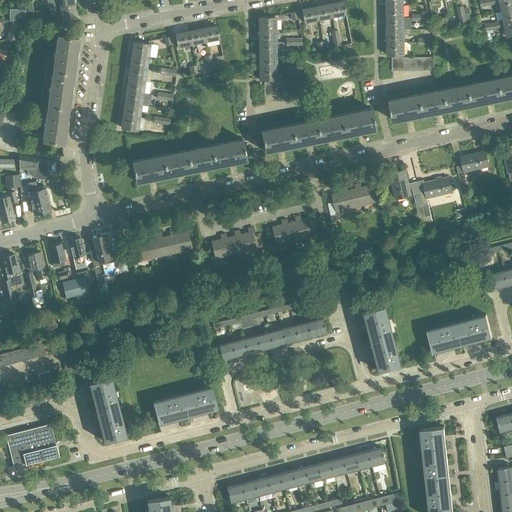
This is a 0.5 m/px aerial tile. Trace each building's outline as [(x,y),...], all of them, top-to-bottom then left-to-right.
[(60,8),(61,10),(75,8),(74,4),(75,3),(74,0),(46,0),(47,4),(53,3),(54,9),(60,8)] [(511,10),(511,0),(499,0),(500,2),(502,12),(511,10)] [(330,5),(332,17),(346,15),(345,9),(345,7),(344,7),(343,2),(330,5)] [(10,21),(24,21),(27,5),(18,5),(18,9),(10,9),(10,21)] [(332,17),(330,5),(316,7),(318,20),(332,17)] [(404,18),(404,6),(387,6),(387,18),(404,18)] [(318,20),(316,7),(302,10),(303,15),(302,16),(303,18),(303,17),(305,23),(318,20)] [(76,12),(75,8),(61,10),(63,21),(77,18),(76,16),(78,16),(77,11),(76,12)] [(511,10),(502,12),(505,24),(511,22),(511,10)] [(259,18),(259,31),(276,30),(276,18),(259,18)] [(387,18),(387,31),(404,31),(404,18),(387,18)] [(13,22),(7,42),(17,45),(23,25),(13,22)] [(203,29),(205,42),(219,39),(218,34),(219,34),(218,32),(217,26),(203,29)] [(189,32),(192,45),(205,42),(203,29),(189,32)] [(276,43),(276,30),(259,31),(259,43),(276,43)] [(404,43),(404,31),(387,31),(387,43),(404,43)] [(192,45),(189,32),(175,34),(176,40),(176,42),(177,42),(178,47),(192,45)] [(58,36),(53,71),(73,74),(78,39),(58,36)] [(132,55),(148,57),(150,45),(133,43),(132,55)] [(276,55),(276,43),(259,43),(259,55),(276,55)] [(404,56),(404,43),(387,43),(387,56),(404,56)] [(4,51),(0,62),(0,65),(7,68),(11,54),(4,51)] [(132,55),(130,67),(147,69),(148,57),(132,55)] [(276,67),(276,55),(259,55),(259,68),(276,67)] [(145,81),(147,69),(130,67),(128,79),(145,81)] [(277,80),(276,67),(259,68),(260,80),(277,80)] [(53,71),(48,106),(68,109),(73,74),(53,71)] [(511,76),(500,78),(505,99),(511,97),(511,76)] [(469,85),(474,106),(505,99),(500,78),(469,85)] [(143,93),(145,81),(128,79),(126,91),(143,93)] [(445,90),(449,111),(474,106),(469,85),(445,90)] [(445,90),(421,95),(425,115),(449,111),(445,90)] [(141,106),(143,93),(126,91),(125,104),(141,106)] [(425,115),(421,95),(390,101),(394,122),(398,121),(425,115)] [(140,118),(141,106),(125,104),(123,116),(140,118)] [(63,143),(68,109),(48,106),(43,141),(63,143)] [(371,109),(340,115),(345,136),(376,130),(371,109)] [(345,136),(340,115),(316,120),(320,141),(345,136)] [(138,131),(140,118),(123,116),(121,128),(138,131)] [(316,120),(292,125),(296,146),(320,141),(316,120)] [(265,152),(296,146),(292,125),(261,131),(265,152)] [(211,145),(215,166),(246,160),(242,139),(211,145)] [(211,145),(187,150),(191,171),(215,166),(211,145)] [(511,145),(503,148),(511,182),(511,181),(511,145)] [(163,155),(167,176),(191,171),(187,150),(163,155)] [(463,166),(457,167),(462,187),(468,185),(465,172),(490,166),(486,151),(461,157),(463,166)] [(163,155),(132,162),(136,183),(167,176),(163,155)] [(20,170),(28,170),(37,170),(37,158),(20,156),(20,170)] [(38,159),(37,179),(49,180),(49,160),(38,159)] [(405,170),(390,174),(396,199),(411,196),(405,170)] [(21,187),(20,174),(5,176),(6,188),(21,187)] [(429,205),(427,199),(453,193),(452,192),(454,191),(456,190),(456,188),(456,186),(455,184),(453,183),(451,184),(449,178),(443,179),(437,180),(424,184),(426,192),(420,193),(423,206),(429,205)] [(363,204),(363,206),(378,203),(374,186),(375,185),(374,180),(368,182),(369,186),(361,187),(359,188),(363,204)] [(42,213),(37,189),(35,183),(27,185),(28,191),(31,202),(30,203),(31,208),(32,207),(34,215),(42,213)] [(350,209),(363,206),(363,204),(359,188),(361,187),(360,184),(355,185),(355,189),(348,191),(346,191),(350,208),(349,208),(350,209)] [(37,189),(42,213),(51,211),(49,203),(50,203),(49,198),(47,198),(45,187),(37,189)] [(332,194),(336,212),(350,209),(349,208),(350,208),(346,191),(348,191),(347,187),(341,188),(342,192),(332,194)] [(9,197),(4,199),(0,199),(0,217),(1,223),(15,220),(11,204),(17,202),(15,192),(9,194),(9,197)] [(420,193),(414,195),(420,219),(425,217),(423,206),(420,193)] [(423,206),(425,217),(431,216),(429,205),(423,206)] [(467,211),(457,213),(458,219),(468,217),(467,211)] [(303,237),(303,239),(317,236),(313,219),(315,218),(314,213),(308,215),(309,218),(301,220),(299,221),(303,237)] [(299,221),(301,220),(300,216),(294,218),(295,222),(287,223),(285,224),(289,240),(289,241),(290,242),(303,239),(303,237),(299,221)] [(285,224),(287,223),(286,220),(281,221),(282,225),(271,227),(276,245),(290,242),(289,241),(289,240),(285,224)] [(178,251),(178,253),(192,250),(188,233),(190,232),(189,227),(183,229),(184,233),(176,234),(174,235),(178,251)] [(242,251),(242,252),(242,253),(256,250),(252,233),(254,233),(253,228),(247,229),(248,233),(240,235),(238,235),(242,251)] [(164,256),(178,253),(178,251),(174,235),(176,234),(175,231),(169,232),(170,236),(162,238),(160,238),(164,254),(164,256)] [(228,257),(242,253),(242,252),(242,251),(238,235),(240,235),(239,231),(234,232),(235,236),(227,238),(225,238),(229,255),(228,255),(228,257)] [(96,253),(91,255),(96,275),(98,284),(105,283),(103,275),(104,275),(101,263),(110,261),(116,260),(114,251),(110,252),(106,235),(101,236),(98,234),(96,237),(93,238),(96,253)] [(164,256),(164,254),(160,238),(162,238),(161,234),(156,235),(156,239),(148,241),(147,241),(151,258),(150,258),(151,259),(164,256)] [(228,257),(228,255),(229,255),(225,238),(227,238),(226,234),(220,236),(221,239),(211,242),(215,260),(228,257)] [(151,259),(150,258),(151,258),(147,241),(148,241),(147,237),(142,238),(143,242),(133,245),(137,263),(151,259)] [(78,277),(81,276),(88,274),(85,259),(86,259),(85,255),(81,238),(69,241),(73,258),(75,262),(76,267),(78,277)] [(55,246),(50,247),(51,254),(50,255),(52,263),(53,263),(54,268),(65,265),(64,261),(65,260),(62,244),(60,245),(59,244),(56,244),(55,246)] [(496,247),(481,251),(483,263),(490,261),(489,254),(497,252),(496,247)] [(41,253),(26,256),(30,272),(36,270),(39,280),(46,279),(44,268),(41,253)] [(23,283),(20,270),(18,263),(17,263),(15,255),(9,256),(8,255),(5,256),(4,258),(3,258),(7,273),(8,280),(10,286),(11,286),(23,283)] [(508,286),(505,271),(492,274),(496,290),(496,289),(508,286)] [(66,272),(58,274),(60,280),(68,278),(66,272)] [(86,279),(74,281),(77,296),(89,294),(86,279)] [(7,300),(7,301),(14,300),(11,286),(10,286),(8,280),(3,281),(7,300)] [(33,281),(28,283),(30,293),(36,292),(33,281)] [(65,299),(77,296),(74,281),(62,284),(65,299)] [(317,298),(303,301),(305,306),(318,303),(317,298)] [(7,301),(7,300),(0,301),(0,309),(1,313),(10,312),(7,301)] [(370,342),(392,336),(384,307),(385,307),(385,306),(362,312),(362,313),(370,342)] [(457,323),(463,345),(492,338),(493,338),(486,315),(486,316),(457,323)] [(309,322),(313,337),(325,334),(326,334),(322,318),(322,319),(309,322)] [(309,322),(296,325),(300,340),(313,337),(309,322)] [(434,353),(463,345),(457,323),(428,331),(428,330),(434,353)] [(283,329),(287,343),(300,340),(296,325),(283,329)] [(283,329),(271,332),(274,347),(287,343),(283,329)] [(274,347),(271,332),(258,335),(262,350),(274,347)] [(258,335),(245,339),(249,353),(262,350),(258,335)] [(392,336),(370,342),(377,371),(400,365),(399,365),(392,336)] [(245,339),(232,342),(236,357),(249,353),(245,339)] [(60,350),(72,347),(70,341),(59,344),(60,350)] [(236,357),(232,342),(219,345),(218,345),(222,361),(223,361),(223,360),(236,357)] [(36,346),(39,357),(46,355),(43,344),(36,346)] [(30,347),(33,359),(39,357),(36,346),(30,347)] [(23,349),(27,360),(33,359),(30,347),(23,349)] [(72,347),(60,350),(62,356),(74,353),(72,347)] [(23,349),(18,350),(21,362),(27,360),(23,349)] [(18,350),(12,352),(15,363),(21,362),(18,350)] [(9,365),(15,363),(12,352),(6,353),(9,365)] [(6,353),(0,355),(3,366),(9,365),(6,353)] [(74,353),(62,356),(63,362),(75,359),(74,353)] [(63,362),(65,368),(77,365),(75,359),(63,362)] [(77,365),(65,368),(66,374),(78,371),(77,365)] [(44,373),(47,385),(53,383),(50,372),(44,373)] [(41,387),(47,385),(44,373),(38,375),(41,387)] [(89,383),(97,412),(119,407),(111,378),(112,377),(89,383)] [(211,387),(182,394),(188,417),(217,409),(217,410),(218,409),(212,386),(211,386),(211,387)] [(159,424),(188,417),(182,394),(153,402),(159,425),(159,424)] [(119,407),(97,412),(104,441),(104,442),(127,436),(127,435),(126,436),(119,407)] [(511,429),(511,414),(497,418),(497,417),(501,434),(501,433),(511,429)] [(6,436),(8,443),(8,446),(9,446),(15,466),(14,467),(26,464),(26,465),(27,465),(26,464),(59,456),(51,424),(6,436)] [(445,426),(421,429),(421,430),(422,430),(425,459),(447,457),(444,427),(445,427),(445,426)] [(381,448),(368,451),(372,466),(384,463),(385,463),(381,447),(381,448)] [(368,451),(355,455),(359,469),(372,466),(368,451)] [(355,455),(343,458),(346,472),(359,469),(355,455)] [(447,457),(425,459),(428,489),(451,487),(447,457)] [(346,472),(343,458),(330,461),(333,476),(346,472)] [(330,461),(317,464),(321,479),(333,476),(330,461)] [(321,479),(317,464),(304,468),(308,483),(321,479)] [(500,482),(511,480),(511,467),(498,469),(498,470),(500,482)] [(304,468),(291,471),(295,486),(308,483),(304,468)] [(279,474),(282,489),(295,486),(291,471),(279,474)] [(279,474),(266,478),(269,492),(282,489),(279,474)] [(253,481),(257,496),(269,492),(266,478),(253,481)] [(511,480),(500,482),(501,495),(511,494),(511,480)] [(253,481),(240,484),(244,499),(257,496),(253,481)] [(244,499),(240,484),(228,488),(227,487),(231,503),(231,502),(244,499)] [(453,511),(451,487),(428,489),(430,511),(453,511)] [(511,494),(501,495),(502,508),(511,507),(511,494)] [(388,496),(380,498),(382,506),(386,505),(387,511),(389,511),(397,510),(395,502),(391,503),(390,499),(389,500),(388,496)] [(148,511),(171,511),(170,498),(170,497),(147,500),(147,501),(148,511)]
